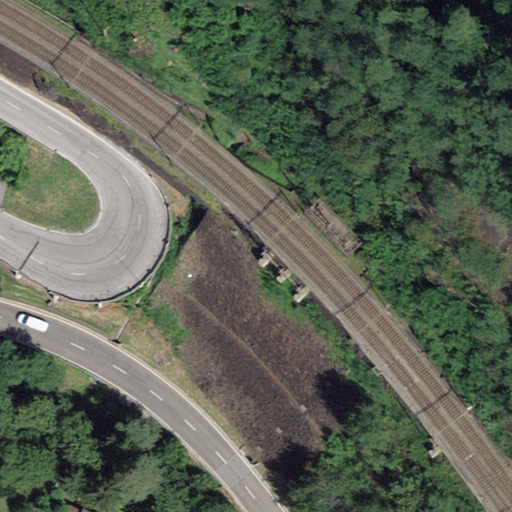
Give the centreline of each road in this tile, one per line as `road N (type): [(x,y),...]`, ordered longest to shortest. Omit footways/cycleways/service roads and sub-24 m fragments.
road 1 (primary): [(0,235),(50,264),(97,270),(125,253),(138,223),(123,179),(0,97)]
road 2 (primary): [(263,511),(158,396),(91,353),(0,316)]
